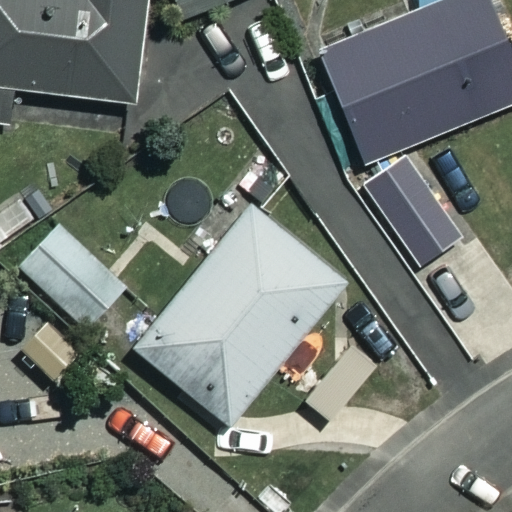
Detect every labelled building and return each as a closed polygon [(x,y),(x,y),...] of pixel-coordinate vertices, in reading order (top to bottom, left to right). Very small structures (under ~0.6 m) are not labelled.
[(136,0),(0,0),(0,113),(4,81),(124,96),(136,0)] [(168,0),(174,14),(208,0),(168,0)] [(511,74),(481,0),(408,0),(305,42),(353,159),(511,94),(511,74)] [(412,262),(455,231),(397,151),(354,182),(412,262)] [(357,282),(263,204),(142,350),(236,428),(357,282)] [(124,285),(66,226),(26,266),(84,324),(124,285)] [(496,365),(511,353),(511,296),(471,239),(439,260),(477,312),(453,329),(485,373),(496,365)]
